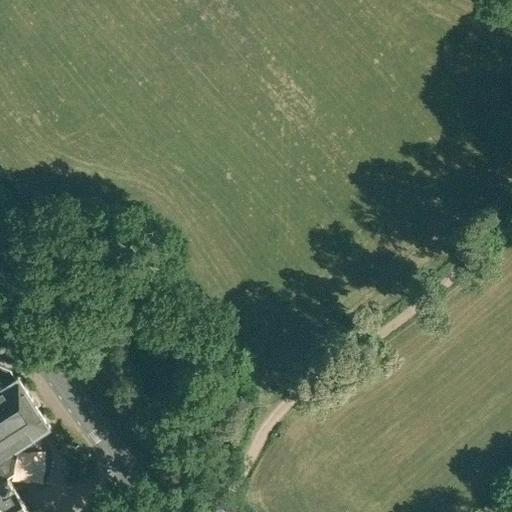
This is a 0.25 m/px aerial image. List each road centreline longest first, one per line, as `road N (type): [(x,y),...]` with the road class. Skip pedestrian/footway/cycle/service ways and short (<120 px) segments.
road 1 (track): [(218,508),(271,416),(511,223)]
road 2 (secondary): [(159,511),(0,293)]
